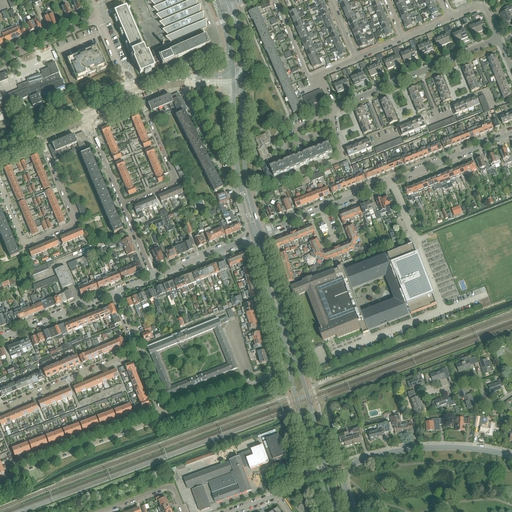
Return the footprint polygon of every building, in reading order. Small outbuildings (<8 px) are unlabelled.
[(70,13),(71,12),(65,0),(63,0),(65,6),(62,7),(64,13),(65,12),(66,15),(67,16),(69,15),(69,14),(70,13)] [(80,0),(72,0),(74,5),(76,9),(77,10),(78,10),(79,10),(81,9),(82,8),(81,4),(82,4),(80,0)] [(150,0),(150,1),(155,5),(155,6),(153,8),(158,13),(156,16),(161,20),(159,23),(164,27),(165,28),(163,30),(162,30),(167,35),(168,35),(166,38),(165,38),(171,42),(171,43),(156,49),(152,51),(155,57),(158,56),(162,65),(209,45),(203,29),(207,28),(206,27),(207,20),(206,20),(203,20),(204,13),(203,13),(200,13),(200,12),(200,5),(197,5),(197,0),(150,0)] [(310,7),(308,8),(309,11),(313,9),(325,4),(324,2),(324,1),(325,0),(324,0),(315,0),(316,1),(317,4),(310,7)] [(347,1),(341,4),(343,9),(349,7),(355,4),(354,2),(354,1),(348,4),(347,1)] [(373,6),(368,8),(369,11),(381,6),(378,1),(372,3),(373,6)] [(400,11),(411,6),(410,4),(407,5),(406,2),(397,6),(400,11)] [(424,14),(428,12),(430,11),(437,8),(435,3),(428,6),(429,9),(426,10),(426,9),(420,12),(421,15),(422,15),(424,14)] [(325,4),(313,9),(314,12),(317,10),(318,13),(327,10),(325,4)] [(349,7),(343,9),(345,15),(352,12),(351,9),(356,7),(355,4),(349,7)] [(511,5),(504,9),(505,12),(501,13),(502,17),(503,17),(506,23),(507,24),(508,24),(507,23),(511,20),(511,15),(511,14),(511,15),(509,11),(511,10),(511,5)] [(381,6),(369,11),(370,14),(373,13),(373,12),(376,11),(377,14),(383,12),(381,6)] [(402,17),(408,14),(407,11),(412,9),(411,6),(400,11),(402,17)] [(126,8),(115,13),(118,19),(121,26),(123,33),(126,39),(129,46),(132,52),(134,58),(132,58),(131,56),(131,57),(133,60),(134,60),(135,63),(134,64),(140,78),(155,71),(154,68),(152,64),(154,63),(148,49),(147,50),(146,50),(148,53),(148,54),(147,53),(146,54),(143,48),(140,41),(137,34),(134,28),(132,21),(129,15),(126,8)] [(265,25),(262,16),(258,8),(249,11),(251,14),(252,17),(254,22),(255,22),(256,25),(255,26),(257,28),(265,25)] [(437,8),(430,11),(428,12),(428,14),(430,19),(431,20),(437,18),(436,15),(439,14),(440,14),(440,13),(440,11),(439,10),(438,11),(437,8)] [(298,9),(289,12),(292,18),(304,13),(303,11),(303,10),(300,12),(298,9)] [(49,10),(47,11),(49,15),(53,25),(54,25),(55,25),(56,24),(57,23),(53,14),(51,14),(49,10)] [(320,16),(317,17),(318,20),(330,15),(327,10),(318,13),(320,16)] [(46,16),(44,18),(48,27),(50,27),(52,26),(53,25),(49,15),(47,11),(45,12),(46,16)] [(352,12),(345,15),(348,20),(357,16),(356,14),(354,11),(352,12)] [(374,19),(373,19),(374,22),(385,17),(383,12),(377,14),(378,17),(376,18),(374,19)] [(304,13),(292,18),(294,23),(300,21),(299,18),(302,17),(305,16),(305,15),(304,15),(304,13)] [(404,22),(413,19),(416,17),(415,15),(412,16),(410,13),(408,14),(402,17),(404,22)] [(330,15),(318,20),(319,23),(322,22),(323,24),(332,21),(330,15)] [(357,16),(348,20),(350,26),(357,23),(355,20),(361,18),(360,16),(360,15),(357,16)] [(26,17),(23,19),(24,22),(25,22),(29,32),(35,29),(31,19),(29,16),(26,17)] [(37,17),(31,19),(35,29),(41,27),(38,19),(37,17)] [(385,17),(374,22),(375,25),(378,24),(378,23),(381,22),(382,25),(388,23),(386,17),(385,17)] [(413,19),(404,22),(407,28),(413,25),(412,23),(414,22),(413,19)] [(300,21),(294,23),(297,29),(303,26),(308,24),(308,22),(307,21),(304,22),(303,20),(300,21)] [(324,27),(321,28),(322,31),(334,26),(332,21),(323,24),(324,27)] [(475,24),(479,33),(485,30),(481,22),(475,24)] [(357,23),(350,26),(353,31),(365,26),(363,23),(358,26),(357,23)] [(381,29),(377,31),(378,33),(390,28),(388,23),(382,25),(383,28),(381,29)] [(303,26),(297,29),(299,35),(308,31),(307,28),(310,27),(309,24),(308,24),(303,26)] [(479,33),(475,24),(469,27),(473,35),(474,35),(474,36),(475,36),(478,35),(479,34),(479,33)] [(16,25),(11,27),(16,38),(17,37),(18,38),(19,37),(20,36),(21,35),(18,28),(17,26),(16,25)] [(23,30),(21,25),(20,25),(19,26),(24,38),(28,36),(25,29),(23,30)] [(273,41),(269,33),(265,25),(257,28),(258,31),(260,34),(259,34),(261,39),(262,39),(264,42),(263,42),(264,45),(273,41)] [(456,43),(462,40),(459,32),(453,34),(449,25),(446,26),(450,35),(453,34),(453,35),(452,35),(453,37),(454,37),(456,43)] [(334,26),(322,31),(324,34),(327,33),(328,35),(330,34),(337,32),(334,26)] [(365,26),(353,31),(355,37),(362,34),(364,33),(363,30),(365,29),(366,29),(365,26)] [(446,26),(444,27),(447,35),(441,37),(445,45),(451,43),(448,38),(451,37),(450,35),(446,26)] [(10,29),(7,30),(11,40),(12,40),(14,39),(14,38),(16,38),(11,27),(10,28),(10,29)] [(378,33),(374,35),(377,41),(380,39),(379,37),(380,37),(381,35),(386,33),(387,37),(393,34),(390,28),(378,33)] [(6,29),(1,32),(2,34),(6,42),(7,42),(9,42),(9,41),(11,40),(7,30),(6,29)] [(459,32),(462,40),(468,37),(465,29),(459,32)] [(308,31),(299,35),(301,40),(313,35),(313,34),(312,32),(309,34),(308,31)] [(332,37),(326,39),(326,41),(327,42),(339,37),(337,32),(330,34),(332,37)] [(362,34),(355,37),(357,42),(369,37),(368,34),(363,37),(362,34)] [(313,35),(301,40),(304,46),(310,43),(312,42),(311,39),(314,38),(314,37),(313,35)] [(369,37),(357,42),(360,48),(362,47),(363,46),(366,45),(368,44),(367,42),(370,41),(374,39),(373,36),(369,37)] [(339,37),(327,42),(328,45),(332,44),(333,46),(335,45),(341,43),(339,37)] [(445,45),(441,37),(435,40),(438,48),(445,45)] [(428,53),(424,43),(418,46),(418,45),(415,40),(413,41),(417,52),(420,51),(422,55),(423,55),(424,56),(428,54),(428,53)] [(266,51),(268,54),(269,56),(271,59),(270,59),(271,62),(280,58),(273,41),(264,45),(265,48),(266,47),(267,51),(266,51)] [(413,41),(410,42),(413,49),(407,51),(411,60),(417,57),(415,53),(417,52),(413,41)] [(428,53),(434,50),(430,41),(424,43),(428,53)] [(310,43),(304,46),(306,51),(318,46),(317,43),(316,44),(314,45),(312,42),(310,43)] [(336,48),(331,50),(332,53),(335,52),(344,48),(341,43),(335,45),(336,48)] [(85,51),(84,51),(83,51),(81,52),(80,52),(79,53),(79,54),(67,59),(71,69),(71,70),(73,69),(75,72),(73,73),(76,81),(83,78),(82,76),(85,74),(87,77),(86,76),(96,71),(97,73),(97,72),(96,70),(99,69),(100,71),(107,68),(103,60),(102,60),(100,57),(102,56),(100,57),(99,54),(100,53),(97,46),(88,50),(89,51),(86,52),(85,51)] [(318,46),(306,51),(308,57),(315,54),(317,53),(316,50),(319,49),(318,46)] [(411,60),(407,51),(401,54),(398,47),(396,48),(400,59),(403,58),(405,62),(406,62),(406,63),(407,63),(411,62),(411,61),(411,60)] [(344,48),(335,52),(338,57),(339,57),(340,60),(345,58),(343,55),(346,54),(344,48)] [(390,59),(394,67),(394,68),(395,68),(399,67),(399,66),(399,65),(400,64),(398,60),(400,59),(396,48),(393,49),(395,55),(396,55),(396,56),(390,59)] [(315,54),(308,57),(311,62),(319,58),(321,58),(323,57),(321,54),(318,56),(317,53),(315,54)] [(394,67),(390,59),(385,61),(382,54),(379,55),(381,61),(383,65),(385,64),(388,70),(394,67)] [(487,63),(488,65),(490,64),(498,61),(496,55),(488,58),(489,62),(487,63)] [(274,68),(275,70),(276,73),(277,73),(278,76),(277,76),(279,79),(287,75),(280,58),(271,62),(272,65),(273,64),(275,68),(274,68)] [(319,58),(311,62),(313,68),(322,64),(321,61),(319,58)] [(493,70),(501,67),(498,61),(490,64),(493,70)] [(9,104),(30,96),(30,97),(30,98),(33,106),(42,103),(38,94),(43,92),(44,95),(65,86),(62,79),(61,79),(59,73),(55,62),(47,65),(48,68),(41,71),(43,74),(40,75),(40,74),(27,79),(28,82),(18,86),(19,89),(7,94),(8,97),(7,97),(9,104)] [(377,74),(383,72),(380,63),(373,66),(377,74)] [(465,74),(473,71),(470,65),(463,68),(465,74)] [(377,74),(373,66),(367,68),(371,77),(377,74)] [(495,76),(503,73),(501,67),(493,70),(495,76)] [(361,84),(357,75),(352,77),(351,74),(350,74),(348,68),(345,70),(347,75),(351,84),(353,83),(355,86),(355,85),(356,86),(357,86),(361,84)] [(467,80),(475,77),(473,71),(465,74),(467,80)] [(6,72),(0,73),(0,82),(9,79),(7,75),(6,72)] [(361,84),(366,83),(366,82),(366,81),(367,81),(363,72),(357,75),(361,84)] [(497,82),(505,78),(503,73),(495,76),(497,82)] [(281,85),(282,87),(283,90),(284,90),(285,93),(286,96),(295,92),(287,75),(279,79),(280,81),(282,84),(281,85)] [(436,86),(437,86),(445,83),(442,77),(438,78),(438,77),(432,79),(435,86),(436,86)] [(469,86),(477,83),(475,77),(467,80),(469,86)] [(500,87),(507,84),(505,78),(497,82),(500,87)] [(340,82),(344,90),(350,88),(346,79),(340,82)] [(338,93),(344,90),(340,82),(334,85),(338,93)] [(445,83),(437,86),(436,86),(438,92),(439,91),(447,88),(445,83)] [(477,83),(469,86),(472,92),(480,89),(477,83)] [(502,93),(510,90),(507,84),(500,87),(502,93)] [(411,95),(411,96),(419,92),(418,89),(419,89),(417,85),(413,87),(414,88),(409,90),(410,92),(409,92),(410,96),(411,95)] [(441,97),(449,94),(447,88),(439,91),(441,97)] [(502,93),(503,97),(502,97),(503,99),(504,99),(511,96),(510,90),(502,93)] [(302,109),(298,101),(295,92),(286,96),(287,98),(288,98),(289,101),(288,102),(291,107),(292,107),(293,110),(292,110),(293,113),(302,109)] [(419,92),(411,96),(413,101),(421,98),(419,92)] [(171,108),(173,112),(175,111),(174,108),(175,107),(171,98),(170,96),(170,94),(164,97),(167,104),(169,103),(171,108)] [(175,115),(179,113),(184,111),(187,109),(180,95),(179,96),(179,95),(178,94),(176,94),(175,94),(173,96),(172,95),(170,96),(171,98),(175,107),(174,108),(175,111),(173,112),(175,116),(175,115)] [(451,100),(449,94),(441,97),(443,102),(442,103),(442,105),(449,103),(449,101),(451,100)] [(158,99),(162,108),(164,107),(166,112),(166,113),(169,112),(170,111),(167,104),(164,97),(158,99)] [(318,97),(317,98),(314,99),(311,100),(308,101),(308,102),(309,104),(310,106),(312,111),(316,109),(314,104),(320,101),(318,97)] [(471,99),(474,107),(480,105),(477,97),(471,99)] [(383,107),(391,104),(389,98),(381,101),(383,107)] [(421,98),(413,101),(416,107),(424,104),(421,98)] [(153,101),(156,109),(158,108),(160,112),(160,113),(161,116),(165,114),(164,112),(162,108),(158,99),(153,101)] [(465,101),(468,109),(474,107),(471,99),(465,101)] [(155,114),(158,113),(158,112),(156,109),(153,101),(148,104),(151,111),(152,111),(153,111),(155,114)] [(468,109),(465,101),(459,104),(462,111),(468,109)] [(391,104),(383,107),(385,113),(393,109),(391,104)] [(424,104),(416,107),(418,113),(421,112),(422,114),(427,112),(424,104)] [(460,112),(462,111),(459,104),(453,106),(455,109),(453,109),(455,114),(460,112)] [(357,117),(367,113),(366,111),(366,112),(363,105),(358,108),(359,110),(355,111),(356,113),(355,113),(355,114),(356,117),(357,117)] [(506,115),(509,121),(511,119),(511,113),(508,114),(506,109),(505,105),(503,106),(504,110),(506,115)] [(388,118),(395,115),(394,112),(393,109),(385,113),(388,118)] [(187,117),(185,112),(184,111),(179,113),(175,115),(175,116),(183,131),(192,126),(188,120),(190,119),(191,119),(189,116),(187,117)] [(133,122),(140,119),(138,113),(130,116),(133,122)] [(359,123),(367,120),(367,118),(369,117),(367,113),(357,117),(358,119),(357,119),(357,120),(358,122),(359,122),(359,123)] [(509,121),(506,115),(503,116),(502,114),(500,115),(503,124),(509,121)] [(395,115),(388,118),(390,124),(398,121),(395,115)] [(485,120),(489,131),(490,130),(491,131),(492,130),(492,129),(494,129),(489,116),(487,117),(488,119),(485,120)] [(417,120),(420,128),(426,126),(423,118),(417,120)] [(133,122),(135,127),(142,124),(140,119),(133,122)] [(362,129),(370,125),(367,120),(359,123),(362,129)] [(411,123),(414,130),(420,128),(417,120),(411,123)] [(489,131),(485,120),(480,122),(484,133),(486,132),(487,132),(488,132),(488,131),(489,131)] [(479,134),(475,124),(473,125),(472,122),(469,123),(475,136),(477,135),(477,136),(479,135),(479,134)] [(484,133),(480,122),(475,124),(479,134),(481,134),(482,134),(483,133),(484,133)] [(406,125),(409,133),(414,130),(411,123),(406,125)] [(467,130),(470,138),(471,138),(472,138),(473,137),(475,136),(469,123),(468,123),(469,127),(467,128),(468,130),(467,130)] [(142,124),(135,127),(137,132),(144,129),(142,124)] [(370,125),(362,129),(364,135),(372,131),(370,125)] [(403,135),(409,133),(406,125),(400,127),(401,131),(399,131),(401,136),(403,135)] [(103,134),(110,131),(108,126),(101,129),(103,134)] [(183,131),(187,139),(191,146),(199,141),(196,135),(197,135),(198,134),(197,131),(195,132),(192,126),(183,131)] [(144,129),(137,132),(139,138),(146,135),(144,129)] [(456,144),(452,132),(450,129),(448,130),(450,135),(448,136),(448,137),(450,141),(452,145),(453,145),(454,145),(455,145),(455,144),(456,144)] [(112,137),(110,131),(103,134),(105,140),(112,137)] [(452,132),(456,144),(458,143),(459,143),(460,143),(460,142),(461,142),(458,134),(455,135),(454,131),(452,132)] [(63,139),(58,142),(61,149),(63,154),(64,154),(68,152),(66,147),(72,145),(77,142),(79,147),(80,150),(83,149),(89,146),(83,132),(74,136),(74,135),(68,137),(63,139)] [(258,149),(257,150),(262,161),(271,158),(265,144),(270,143),(266,133),(255,138),(258,146),(257,147),(258,149)] [(146,135),(139,138),(142,143),(148,140),(146,135)] [(105,140),(108,145),(114,142),(112,137),(105,140)] [(448,137),(441,140),(445,148),(451,146),(449,141),(450,141),(448,137)] [(433,138),(438,151),(440,150),(440,151),(441,150),(442,149),(439,142),(437,143),(435,138),(433,138)] [(369,139),(363,142),(366,150),(372,147),(369,139)] [(148,140),(142,143),(141,143),(144,148),(151,145),(149,140),(148,140)] [(191,146),(195,154),(198,161),(207,157),(204,151),(205,150),(206,149),(206,150),(204,146),(204,147),(202,148),(199,141),(191,146)] [(63,154),(61,149),(58,142),(52,144),(48,146),(55,161),(64,158),(63,154)] [(108,145),(110,150),(117,147),(114,142),(108,145)] [(363,142),(357,144),(360,152),(366,150),(363,142)] [(313,161),(323,157),(326,156),(326,155),(329,154),(330,155),(333,153),(329,143),(324,145),(324,146),(320,147),(320,146),(319,145),(317,146),(318,147),(309,151),(313,161)] [(424,143),(428,155),(430,154),(431,154),(432,154),(432,153),(433,153),(430,146),(427,147),(426,143),(424,143)] [(357,144),(351,146),(355,154),(360,152),(357,144)] [(355,154),(351,146),(346,149),(349,157),(355,154)] [(112,155),(119,152),(117,147),(110,150),(112,155)] [(145,151),(147,157),(154,154),(152,148),(145,151)] [(407,148),(404,149),(410,162),(412,161),(412,162),(413,161),(414,161),(414,160),(411,153),(409,154),(407,148)] [(415,149),(419,159),(421,158),(422,158),(423,158),(423,157),(424,157),(421,149),(418,150),(417,148),(415,149)] [(502,151),(500,152),(505,164),(508,163),(511,161),(511,154),(509,156),(507,152),(506,149),(505,149),(505,148),(503,149),(503,150),(502,150),(502,151)] [(80,154),(84,163),(87,170),(96,166),(93,160),(94,160),(95,159),(96,159),(94,156),(92,157),(89,150),(80,154)] [(294,169),(303,165),(307,164),(306,163),(310,161),(310,162),(313,161),(309,151),(304,153),(304,154),(301,155),(300,154),(300,153),(298,154),(298,155),(289,159),(294,169)] [(114,161),(121,158),(124,157),(123,154),(120,155),(119,152),(112,155),(114,161)] [(394,152),(391,153),(394,160),(392,161),(395,168),(396,168),(397,168),(398,168),(398,167),(399,166),(394,154),(395,154),(394,152)] [(384,161),(382,162),(385,172),(387,171),(387,172),(388,171),(389,171),(390,170),(384,153),(382,154),(384,161)] [(389,159),(386,153),(384,153),(390,170),(392,169),(393,170),(394,169),(394,168),(395,168),(392,161),(391,158),(389,159)] [(394,154),(399,166),(401,165),(402,166),(403,165),(404,164),(401,157),(398,158),(397,153),(395,154),(394,154)] [(490,156),(488,157),(492,167),(490,168),(490,169),(491,171),(493,177),(497,175),(495,170),(496,170),(496,168),(495,165),(494,163),(497,162),(498,164),(501,163),(500,161),(498,155),(495,156),(494,154),(493,154),(493,153),(492,153),(490,154),(490,155),(490,156)] [(147,157),(150,162),(156,159),(154,154),(147,157)] [(33,163),(39,160),(37,155),(31,157),(33,163)] [(198,161),(203,170),(206,176),(215,172),(212,166),(213,165),(214,165),(212,161),(212,162),(210,163),(207,157),(198,161)] [(482,158),(476,160),(480,169),(481,171),(482,171),(485,170),(486,169),(487,171),(488,170),(490,170),(490,169),(490,168),(489,168),(487,163),(485,164),(482,158)] [(150,162),(152,167),(159,164),(156,159),(150,162)] [(270,167),(271,170),(274,177),(287,172),(287,171),(290,169),(291,170),(294,169),(289,159),(285,161),(285,162),(281,163),(281,162),(280,161),(278,162),(279,163),(270,167)] [(378,159),(375,160),(381,174),(383,173),(384,173),(385,172),(382,162),(379,163),(378,159)] [(367,160),(365,161),(371,177),(373,177),(374,177),(375,177),(375,176),(376,175),(373,168),(370,169),(367,160)] [(115,164),(118,169),(125,166),(123,161),(115,164)] [(365,161),(360,163),(361,165),(363,164),(366,171),(364,172),(367,179),(368,179),(369,179),(369,178),(371,177),(365,161)] [(470,163),(469,164),(471,171),(477,169),(474,162),(473,162),(471,163),(470,163)] [(271,170),(270,167),(269,163),(261,166),(264,173),(271,170)] [(159,164),(152,167),(154,172),(161,169),(159,164)] [(356,164),(354,165),(361,181),(362,181),(363,181),(364,181),(365,180),(366,180),(363,172),(360,173),(359,170),(356,164)] [(465,165),(463,166),(466,174),(471,171),(469,164),(468,164),(466,165),(465,165)] [(354,165),(353,166),(355,172),(356,175),(353,176),(356,183),(357,183),(358,183),(359,183),(359,182),(361,181),(354,165)] [(13,171),(10,166),(4,169),(6,174),(13,171)] [(87,170),(91,179),(94,186),(103,182),(100,176),(101,175),(102,175),(101,172),(99,173),(96,166),(87,170)] [(118,169),(120,174),(127,171),(125,166),(118,169)] [(458,168),(461,176),(464,183),(466,182),(463,175),(466,174),(463,166),(462,166),(460,167),(460,168),(458,168)] [(453,170),(452,171),(455,178),(456,181),(457,182),(458,185),(461,184),(458,177),(461,176),(458,168),(457,168),(455,169),(455,170),(453,170)] [(161,169),(154,172),(156,177),(163,175),(161,169)] [(267,180),(274,177),(271,170),(264,173),(267,180)] [(449,172),(447,173),(452,185),(454,184),(454,183),(457,182),(456,181),(455,178),(452,171),(452,170),(450,171),(449,172)] [(15,177),(13,171),(6,174),(9,179),(15,177)] [(120,174),(122,179),(129,177),(127,171),(120,174)] [(206,176),(214,192),(222,187),(219,181),(220,180),(221,180),(222,180),(220,177),(218,178),(215,172),(206,176)] [(349,173),(347,174),(352,185),(353,185),(354,185),(355,184),(356,183),(353,176),(352,173),(350,175),(349,173)] [(443,175),(442,175),(448,189),(453,187),(452,185),(447,173),(446,173),(445,173),(443,174),(443,175)] [(156,177),(156,178),(153,179),(156,184),(158,183),(165,180),(163,174),(163,175),(156,177)] [(346,176),(343,177),(344,180),(347,187),(348,187),(349,187),(350,187),(350,186),(352,185),(347,174),(346,175),(346,176)] [(438,177),(437,177),(442,189),(445,188),(446,190),(448,189),(442,175),(441,175),(440,175),(438,176),(438,177)] [(11,185),(17,182),(15,177),(9,179),(11,185)] [(124,185),(131,182),(129,177),(122,179),(124,185)] [(340,177),(338,178),(343,189),(344,188),(345,189),(346,188),(346,187),(347,187),(344,180),(342,180),(341,177),(340,177)] [(432,179),(435,186),(436,190),(440,189),(440,190),(442,189),(437,177),(436,177),(435,177),(433,178),(432,179)] [(333,178),(330,178),(332,184),(329,185),(332,193),(333,193),(334,193),(335,192),(338,191),(335,183),(333,178)] [(436,190),(435,186),(432,179),(430,179),(429,179),(427,180),(427,181),(430,188),(433,187),(435,192),(437,191),(436,190)] [(424,190),(430,188),(427,181),(425,182),(424,181),(422,182),(422,183),(421,183),(424,190)] [(19,188),(17,182),(11,185),(13,190),(19,188)] [(48,182),(42,184),(44,190),(51,187),(48,182)] [(94,186),(98,195),(100,201),(109,198),(107,191),(108,191),(109,191),(107,187),(107,188),(105,188),(103,182),(94,186)] [(124,185),(127,190),(133,187),(131,182),(124,185)] [(417,185),(416,185),(419,192),(424,190),(421,183),(420,184),(419,183),(417,184),(417,185)] [(411,187),(414,195),(415,198),(418,197),(419,198),(421,197),(419,192),(416,185),(414,186),(413,186),(412,186),(411,187)] [(133,187),(127,190),(126,190),(129,195),(136,192),(134,187),(133,187)] [(175,189),(177,195),(178,198),(182,196),(182,198),(184,197),(183,193),(180,187),(175,189)] [(408,188),(405,189),(407,193),(406,193),(407,195),(408,195),(408,197),(408,198),(409,200),(412,198),(413,200),(414,202),(416,201),(415,198),(414,195),(411,187),(409,188),(408,188)] [(327,188),(324,189),(322,190),(324,197),(330,194),(327,188)] [(45,192),(47,198),(54,195),(51,189),(45,192)] [(169,191),(175,205),(177,204),(174,197),(177,195),(175,189),(169,191)] [(310,189),(309,189),(310,192),(311,194),(313,201),(319,199),(316,192),(314,193),(313,191),(312,192),(310,189)] [(324,197),(322,190),(316,192),(319,199),(324,197)] [(170,198),(173,205),(175,205),(169,191),(164,194),(166,200),(170,198)] [(225,192),(216,196),(219,204),(224,202),(228,201),(225,192)] [(24,198),(22,193),(15,196),(18,201),(24,198)] [(166,200),(164,194),(158,196),(161,202),(163,206),(165,205),(164,204),(168,203),(166,200)] [(313,201),(311,194),(305,196),(308,203),(313,201)] [(305,196),(300,199),(302,205),(308,203),(305,196)] [(384,198),(382,199),(385,205),(386,209),(387,212),(389,215),(392,214),(389,207),(391,206),(388,197),(388,196),(387,197),(386,196),(384,197),(384,198)] [(149,200),(152,206),(153,208),(156,207),(157,209),(159,208),(157,204),(155,197),(149,200)] [(237,197),(229,197),(229,205),(232,205),(232,209),(237,209),(237,197)] [(378,199),(376,200),(379,208),(380,212),(382,211),(383,213),(387,212),(386,209),(385,205),(382,199),(381,198),(381,197),(380,197),(378,198),(378,199)] [(100,201),(104,211),(107,217),(116,214),(113,207),(114,207),(115,206),(115,207),(115,206),(114,203),(112,204),(109,198),(100,201)] [(290,204),(288,199),(282,201),(286,211),(287,212),(292,209),(290,204)] [(302,205),(300,199),(294,201),(296,208),(302,205)] [(27,206),(25,200),(18,203),(21,209),(27,206)] [(278,206),(275,207),(278,214),(279,215),(281,214),(281,213),(284,212),(283,212),(286,211),(282,201),(280,202),(277,203),(278,206)] [(376,212),(374,209),(371,201),(369,202),(368,202),(367,203),(366,204),(370,214),(371,214),(373,213),(373,212),(376,212)] [(139,204),(141,210),(142,213),(146,211),(147,214),(149,213),(144,202),(139,204)] [(139,211),(141,210),(139,204),(133,206),(137,216),(140,215),(139,211)] [(371,216),(371,214),(370,214),(366,204),(365,204),(364,204),(363,205),(360,206),(363,213),(364,214),(366,219),(367,218),(371,216)] [(269,209),(266,211),(269,218),(270,218),(273,217),(272,217),(275,216),(271,205),(268,206),(269,209)] [(363,217),(361,214),(359,207),(358,207),(357,207),(354,208),(357,216),(359,215),(360,218),(363,217)] [(344,212),(348,220),(350,219),(351,222),(353,221),(349,210),(344,212)] [(225,219),(227,218),(230,217),(232,221),(236,232),(238,231),(240,231),(240,230),(241,230),(239,227),(241,227),(237,216),(234,218),(231,211),(223,215),(225,219)] [(348,220),(344,212),(341,213),(340,214),(344,225),(346,224),(345,221),(348,220)] [(107,217),(114,233),(123,230),(120,223),(121,223),(122,222),(121,219),(120,219),(121,219),(118,220),(116,214),(107,217)] [(171,225),(169,220),(167,215),(164,216),(161,218),(165,227),(168,226),(171,225)] [(63,216),(56,219),(59,225),(65,222),(63,216)] [(136,225),(141,224),(146,221),(144,218),(144,217),(139,219),(137,219),(134,220),(136,225)] [(146,227),(155,224),(159,235),(166,232),(160,218),(144,224),(146,227)] [(225,219),(226,223),(231,234),(236,232),(232,221),(228,223),(227,218),(225,219)] [(231,234),(226,223),(224,224),(223,222),(221,223),(226,236),(231,234)] [(0,225),(0,233),(1,235),(4,242),(13,238),(10,232),(11,231),(12,231),(11,228),(9,229),(6,223),(0,225)] [(225,236),(220,223),(218,224),(219,227),(219,229),(217,230),(220,238),(221,238),(222,237),(223,237),(225,236)] [(307,227),(310,235),(313,234),(314,237),(316,236),(312,225),(307,227)] [(353,225),(345,228),(347,234),(349,233),(348,232),(349,231),(350,232),(357,229),(357,227),(354,228),(353,225)] [(217,230),(214,231),(212,226),(209,227),(214,240),(216,239),(217,239),(219,239),(219,238),(220,238),(217,230)] [(38,233),(36,227),(30,230),(32,236),(38,233)] [(212,241),(214,240),(209,227),(204,229),(209,242),(210,242),(212,241)] [(78,237),(84,235),(81,228),(75,231),(78,237)] [(301,238),(304,238),(305,240),(307,240),(307,239),(303,229),(298,231),(301,238)] [(347,234),(349,238),(357,235),(356,232),(358,231),(357,229),(350,232),(349,231),(348,232),(349,233),(347,234)] [(511,273),(480,284),(461,229),(448,233),(471,303),(511,289),(511,273)] [(75,231),(70,233),(73,240),(78,237),(75,231)] [(293,233),(296,240),(299,239),(300,242),(302,241),(301,238),(298,231),(293,233)] [(70,233),(65,235),(68,242),(73,240),(70,233)] [(202,245),(197,234),(193,236),(198,247),(202,245)] [(60,237),(62,244),(68,242),(65,235),(60,237)] [(350,240),(350,242),(356,244),(358,238),(357,235),(349,238),(350,240)] [(122,243),(123,244),(131,241),(130,237),(128,238),(127,236),(114,241),(116,245),(121,243),(122,243)] [(182,237),(187,251),(190,250),(190,251),(192,250),(192,249),(193,249),(191,246),(194,245),(191,238),(186,240),(184,236),(182,237)] [(279,238),(283,246),(285,245),(286,248),(288,247),(284,236),(279,238)] [(178,243),(182,253),(183,253),(184,253),(185,253),(185,252),(187,251),(182,237),(180,238),(181,242),(178,243)] [(4,242),(10,258),(19,254),(17,248),(18,247),(19,247),(17,243),(17,244),(15,245),(13,238),(4,242)] [(279,238),(274,240),(277,251),(280,250),(279,247),(283,246),(279,238)] [(50,241),(53,248),(59,245),(56,239),(50,241)] [(311,245),(308,246),(309,248),(317,245),(317,244),(318,244),(319,245),(320,245),(318,239),(310,243),(311,245)] [(125,250),(133,246),(131,241),(123,244),(125,250)] [(180,254),(182,253),(178,243),(178,242),(176,243),(177,246),(174,247),(177,255),(178,255),(179,255),(180,255),(180,254)] [(349,243),(346,244),(349,252),(353,250),(354,249),(354,247),(357,248),(358,245),(356,244),(350,242),(349,243)] [(321,249),(320,245),(319,245),(318,244),(317,244),(317,245),(309,248),(310,250),(312,249),(314,252),(321,249)] [(413,244),(400,249),(388,254),(388,255),(386,256),(386,255),(345,271),(352,289),(386,276),(394,299),(361,312),(369,331),(409,315),(409,314),(411,313),(411,314),(437,304),(433,295),(435,294),(419,252),(417,253),(413,244)] [(158,245),(150,248),(154,256),(157,263),(163,261),(161,256),(162,256),(158,245)] [(87,255),(97,251),(99,250),(98,248),(95,249),(94,246),(85,250),(87,255)] [(136,252),(133,246),(125,250),(127,255),(136,252)] [(344,257),(346,256),(343,248),(342,248),(342,247),(343,247),(342,246),(337,248),(340,256),(343,255),(344,257)] [(167,248),(166,249),(167,251),(168,254),(166,255),(168,260),(176,256),(173,249),(170,250),(169,247),(167,248)] [(31,257),(37,254),(34,248),(29,250),(31,257)] [(337,248),(333,249),(334,250),(332,251),(333,252),(334,252),(337,260),(339,259),(338,257),(340,256),(337,248)] [(320,260),(321,258),(324,252),(322,251),(321,249),(314,252),(315,256),(317,256),(316,258),(320,260)] [(333,249),(328,252),(331,259),(334,258),(334,261),(337,260),(334,252),(333,252),(332,251),(334,250),(333,249)] [(244,252),(241,254),(244,261),(246,260),(247,263),(249,262),(246,251),(244,252)] [(325,253),(324,252),(321,258),(324,259),(327,261),(331,259),(328,252),(325,253)] [(135,263),(134,264),(138,272),(141,271),(140,269),(142,268),(137,255),(133,257),(134,258),(135,262),(135,263)] [(234,256),(232,257),(235,265),(237,264),(238,267),(241,266),(237,256),(236,255),(234,256)] [(79,259),(80,262),(81,264),(84,263),(85,266),(88,265),(85,257),(79,259)] [(72,262),(74,267),(78,266),(77,263),(80,262),(79,259),(76,260),(72,262)] [(224,260),(215,264),(221,277),(222,280),(228,278),(225,270),(227,269),(224,260)] [(138,272),(134,264),(129,266),(132,274),(138,272)] [(215,264),(211,266),(214,275),(217,274),(219,278),(221,277),(215,264)] [(59,281),(62,288),(62,289),(64,293),(67,301),(74,298),(71,290),(66,292),(65,288),(73,284),(65,266),(55,270),(57,276),(59,281)] [(111,271),(115,282),(116,281),(117,281),(118,280),(121,279),(117,269),(118,269),(116,266),(113,267),(115,272),(112,273),(111,271)] [(124,268),(127,276),(132,274),(129,266),(124,268)] [(211,266),(206,268),(212,284),(217,282),(214,275),(211,266)] [(243,271),(240,272),(241,275),(252,272),(251,266),(246,268),(243,268),(243,269),(243,271)] [(363,333),(364,334),(369,332),(369,331),(361,312),(352,289),(345,271),(343,266),(338,268),(338,270),(334,271),(332,267),(311,276),(311,278),(304,281),(304,283),(291,288),(295,297),(308,292),(322,329),(321,329),(322,330),(320,331),(324,341),(328,340),(329,339),(332,338),(333,338),(337,336),(338,338),(338,339),(361,330),(362,329),(363,333)] [(103,268),(109,284),(112,283),(114,283),(114,282),(115,282),(111,271),(108,272),(106,267),(103,268)] [(109,284),(103,268),(101,269),(103,274),(100,275),(104,286),(105,286),(106,286),(107,285),(109,284)] [(127,276),(124,268),(118,270),(122,279),(127,276)] [(206,268),(201,269),(205,278),(207,278),(209,282),(211,286),(213,286),(212,284),(206,268)] [(201,269),(197,271),(203,286),(205,285),(203,279),(205,278),(201,269)] [(197,271),(192,273),(196,285),(197,286),(200,285),(201,287),(202,290),(204,289),(203,286),(197,271)] [(192,273),(187,275),(193,289),(194,292),(196,291),(195,288),(194,286),(196,285),(192,273)] [(104,286),(100,275),(99,274),(96,276),(95,274),(93,275),(98,288),(101,287),(103,287),(103,286),(104,286)] [(187,275),(183,277),(186,286),(189,285),(191,290),(193,289),(187,275)] [(92,281),(88,283),(92,291),(92,290),(94,291),(95,289),(98,288),(92,276),(90,277),(92,281)] [(183,277),(178,279),(184,293),(188,291),(186,286),(183,277)] [(83,279),(81,280),(82,283),(86,293),(88,292),(90,292),(91,291),(92,291),(88,283),(85,284),(83,279)] [(178,279),(173,281),(179,293),(181,292),(184,298),(186,298),(184,293),(178,279)] [(169,282),(168,283),(174,298),(176,297),(175,294),(178,294),(173,281),(172,281),(171,281),(170,281),(169,282)] [(82,283),(77,285),(76,285),(80,295),(81,295),(83,295),(84,294),(86,293),(82,283)] [(164,285),(163,285),(168,297),(170,296),(172,300),(174,300),(174,298),(168,283),(166,283),(164,284),(164,285)] [(54,286),(61,303),(64,302),(65,302),(66,302),(67,301),(64,293),(60,295),(56,285),(54,286)] [(156,289),(154,290),(156,294),(157,294),(158,296),(165,293),(162,285),(161,286),(161,285),(158,286),(158,287),(156,288),(156,289)] [(55,294),(54,295),(55,297),(53,298),(56,305),(57,305),(59,304),(60,304),(61,303),(54,286),(52,287),(55,294)] [(153,289),(146,292),(148,296),(149,300),(154,298),(157,308),(161,307),(158,299),(157,297),(153,289)] [(43,292),(49,308),(52,307),(53,307),(54,307),(54,306),(55,306),(51,298),(48,299),(46,295),(46,294),(45,291),(43,292)] [(39,299),(40,302),(41,303),(44,310),(45,310),(47,310),(47,309),(49,308),(43,292),(41,293),(43,298),(39,299)] [(144,293),(138,295),(142,306),(145,305),(148,303),(146,297),(144,293)] [(32,306),(35,314),(35,313),(36,314),(38,313),(38,312),(39,312),(34,300),(33,296),(33,295),(30,296),(33,305),(32,306)] [(137,295),(131,297),(135,306),(134,306),(138,315),(140,314),(138,309),(142,308),(140,304),(137,295)] [(240,296),(230,300),(232,303),(233,306),(243,302),(240,296)] [(39,298),(37,299),(34,300),(39,312),(41,311),(42,312),(43,311),(43,310),(44,310),(41,303),(40,302),(39,298)] [(128,299),(125,300),(128,307),(127,308),(130,315),(133,313),(131,306),(134,305),(131,298),(130,298),(129,298),(128,298),(128,299)] [(22,307),(21,308),(24,318),(26,317),(26,318),(28,317),(28,316),(29,316),(22,299),(20,300),(22,307)] [(12,312),(9,313),(6,305),(7,305),(5,301),(3,302),(4,305),(11,323),(13,322),(13,323),(15,322),(15,321),(16,321),(12,312)] [(14,303),(14,304),(20,319),(22,319),(23,319),(24,318),(21,308),(19,308),(18,306),(17,305),(16,302),(14,303)] [(30,307),(28,302),(25,303),(27,308),(30,315),(32,315),(33,315),(34,315),(34,314),(35,314),(32,306),(30,307)] [(242,308),(242,309),(243,314),(246,313),(253,311),(251,302),(244,304),(245,307),(242,308)] [(12,305),(12,306),(14,311),(12,312),(16,321),(17,321),(19,321),(19,320),(20,319),(14,304),(12,305)] [(2,306),(3,308),(0,309),(0,310),(2,312),(6,325),(7,324),(8,325),(9,324),(10,323),(11,323),(4,305),(2,306)] [(111,315),(115,325),(116,327),(121,325),(120,322),(118,317),(117,318),(115,314),(117,314),(114,305),(113,305),(112,305),(108,306),(111,315)] [(111,315),(108,306),(108,307),(107,307),(105,307),(105,308),(102,309),(106,318),(108,317),(108,316),(111,315)] [(106,318),(102,309),(100,310),(99,310),(98,310),(98,311),(97,311),(100,319),(104,318),(106,318)] [(91,313),(95,322),(97,321),(97,320),(100,319),(97,311),(96,312),(96,311),(94,312),(91,313)] [(248,319),(245,320),(246,323),(247,323),(256,321),(253,311),(246,313),(248,319)] [(95,322),(91,313),(89,314),(88,314),(87,315),(86,316),(89,323),(93,322),(93,323),(95,322)] [(89,323),(86,316),(85,316),(85,315),(83,316),(83,317),(81,318),(84,326),(86,325),(89,323)] [(175,337),(147,348),(150,354),(154,362),(164,388),(167,396),(197,384),(195,377),(171,387),(157,352),(178,343),(178,344),(179,343),(180,345),(180,346),(181,347),(182,348),(183,348),(184,348),(185,348),(186,347),(187,346),(187,345),(187,344),(187,343),(187,342),(186,340),(187,340),(187,339),(214,329),(227,362),(228,364),(197,376),(200,382),(230,370),(231,371),(237,368),(235,362),(221,326),(220,324),(225,322),(226,322),(229,321),(227,316),(184,333),(184,332),(175,336),(175,337)] [(84,326),(81,318),(78,319),(77,318),(76,319),(76,320),(75,320),(78,328),(82,326),(82,327),(84,326)] [(78,328),(75,320),(74,320),(72,320),(72,321),(69,322),(73,331),(75,330),(75,329),(78,328)] [(256,321),(247,323),(250,332),(256,330),(255,327),(257,327),(256,321)] [(64,324),(67,332),(71,331),(73,331),(69,322),(67,323),(65,323),(65,324),(64,324)] [(59,326),(62,334),(63,337),(68,335),(67,332),(64,324),(63,325),(63,324),(61,325),(59,326)] [(63,337),(62,334),(59,326),(58,327),(57,326),(56,327),(54,328),(58,339),(63,337)] [(55,339),(57,340),(58,339),(54,328),(51,329),(49,329),(49,330),(48,330),(51,338),(54,337),(55,339)] [(46,340),(49,339),(50,342),(51,342),(53,341),(51,338),(48,330),(46,331),(44,331),(44,332),(43,333),(46,340)] [(249,336),(245,337),(246,342),(250,341),(254,340),(261,338),(259,332),(256,332),(256,330),(250,332),(250,334),(252,334),(253,337),(249,338),(249,336)] [(149,331),(142,334),(144,340),(153,337),(152,334),(150,335),(149,331)] [(45,340),(42,333),(41,333),(39,334),(36,335),(39,343),(45,340)] [(30,337),(36,353),(39,352),(37,345),(39,344),(36,336),(35,336),(34,335),(33,336),(33,337),(31,338),(31,337),(30,337)] [(23,341),(27,351),(32,349),(28,338),(23,341)] [(116,340),(119,347),(125,345),(122,338),(116,340)] [(255,345),(252,346),(253,349),(262,347),(261,344),(262,344),(261,338),(254,340),(255,345)] [(18,343),(21,350),(22,353),(27,351),(23,341),(22,340),(19,341),(19,342),(18,343)] [(111,343),(114,349),(119,347),(116,340),(111,343)] [(17,351),(21,350),(18,343),(17,343),(17,342),(16,342),(14,343),(14,344),(12,345),(15,352),(16,355),(18,354),(17,351)] [(106,345),(109,352),(114,349),(111,343),(106,345)] [(16,355),(15,352),(12,345),(7,347),(11,357),(16,355)] [(101,347),(103,354),(109,352),(106,345),(101,347)] [(95,349),(98,356),(103,354),(101,347),(95,349)] [(261,348),(251,351),(252,354),(257,352),(260,363),(267,361),(264,350),(262,351),(261,348)] [(90,351),(93,358),(98,356),(95,349),(92,350),(92,349),(90,350),(90,351)] [(85,354),(88,360),(93,358),(90,351),(85,354)] [(88,360),(85,354),(85,353),(79,356),(82,362),(82,363),(84,362),(88,361),(88,360)] [(60,363),(63,371),(68,369),(67,369),(75,366),(80,364),(79,362),(76,356),(60,363)] [(459,372),(471,368),(470,366),(474,364),(472,358),(468,359),(468,361),(464,362),(456,365),(459,372)] [(488,363),(488,362),(487,359),(480,362),(484,374),(491,372),(491,371),(494,371),(491,362),(488,363)] [(51,375),(55,374),(58,372),(59,373),(63,371),(60,363),(43,370),(47,378),(52,376),(51,375)] [(127,371),(134,368),(132,363),(125,366),(127,371)] [(129,376),(136,373),(134,368),(127,371),(129,376)] [(431,375),(433,382),(446,377),(445,375),(448,374),(446,368),(442,369),(443,370),(431,375)] [(42,369),(37,371),(38,373),(35,374),(38,381),(44,379),(42,376),(45,375),(42,369)] [(110,372),(113,378),(114,381),(116,379),(115,377),(118,376),(115,369),(110,372)] [(34,372),(33,373),(33,375),(30,376),(33,383),(34,385),(37,383),(36,382),(38,381),(35,374),(34,372)] [(105,374),(108,381),(113,378),(110,372),(105,374)] [(136,373),(129,376),(132,381),(138,379),(136,373)] [(29,374),(24,376),(25,378),(28,386),(33,383),(30,376),(29,374)] [(102,383),(108,381),(105,374),(100,376),(102,383)] [(420,375),(412,378),(413,380),(410,381),(413,388),(423,384),(420,375)] [(94,378),(97,385),(102,383),(100,376),(94,378)] [(20,381),(22,388),(28,386),(25,378),(20,381)] [(89,380),(92,387),(97,385),(94,378),(89,380)] [(138,379),(132,381),(134,387),(140,384),(138,379)] [(499,382),(489,386),(491,393),(502,389),(501,387),(505,386),(502,379),(498,380),(499,382)] [(84,383),(87,389),(92,387),(89,380),(84,383)] [(9,385),(12,392),(17,390),(14,383),(13,381),(11,382),(12,384),(9,385)] [(14,383),(17,390),(22,388),(20,381),(14,383)] [(79,385),(82,392),(87,389),(84,383),(79,385)] [(140,384),(134,387),(136,392),(143,389),(140,384)] [(4,387),(7,394),(12,392),(9,385),(4,387)] [(79,385),(73,387),(76,394),(82,392),(79,385)] [(471,394),(468,396),(465,388),(459,391),(462,398),(464,397),(468,409),(475,407),(471,394)] [(64,391),(67,398),(73,395),(70,389),(64,391)] [(143,389),(136,392),(138,397),(145,394),(143,389)] [(59,393),(62,400),(67,398),(64,391),(59,393)] [(54,395),(57,402),(62,400),(59,393),(54,395)] [(145,394),(138,397),(140,402),(147,400),(145,394)] [(415,394),(409,396),(411,400),(412,400),(415,410),(416,410),(417,412),(424,412),(425,407),(422,406),(419,397),(416,397),(415,394)] [(57,402),(54,395),(49,397),(52,404),(51,404),(52,406),(54,405),(54,403),(57,402)] [(51,404),(52,404),(49,397),(44,400),(46,406),(51,404)] [(433,402),(432,408),(438,408),(450,404),(451,406),(454,405),(453,401),(452,397),(448,399),(447,397),(433,402)] [(44,400),(38,402),(41,409),(46,406),(44,400)] [(147,400),(140,402),(140,403),(142,408),(149,405),(147,400)] [(35,403),(30,405),(33,412),(38,410),(35,403)] [(132,412),(130,404),(122,407),(125,415),(132,412)] [(25,408),(27,414),(33,412),(30,405),(25,408)] [(114,410),(117,417),(125,415),(122,407),(114,410)] [(19,410),(22,417),(27,414),(25,408),(19,410)] [(14,412),(17,419),(22,417),(19,410),(14,412)] [(115,418),(112,411),(105,413),(108,421),(115,418)] [(9,414),(12,421),(17,419),(14,412),(9,414)] [(97,416),(100,424),(108,421),(105,413),(97,416)] [(4,416),(6,423),(12,421),(9,414),(4,416)] [(391,431),(395,431),(395,434),(404,433),(404,434),(409,433),(409,432),(414,431),(413,431),(412,422),(401,424),(400,416),(391,417),(392,423),(389,423),(390,431),(391,430),(391,431)] [(98,425),(95,417),(88,420),(91,427),(98,425)] [(477,417),(475,426),(479,427),(479,426),(481,426),(480,431),(487,433),(487,435),(493,436),(493,434),(495,434),(496,430),(494,429),(495,424),(488,423),(489,419),(477,417)] [(456,424),(458,424),(458,427),(456,426),(456,431),(463,431),(463,430),(465,430),(465,424),(470,424),(471,419),(464,418),(456,418),(456,424)] [(426,423),(427,431),(434,431),(434,430),(436,430),(436,431),(440,431),(440,425),(443,425),(442,419),(439,419),(424,420),(424,423),(426,423)] [(80,423),(83,430),(91,427),(88,420),(80,423)] [(81,431),(78,423),(71,426),(74,434),(81,431)] [(373,431),(369,432),(371,440),(375,439),(379,439),(378,438),(383,437),(382,435),(385,434),(384,433),(391,432),(389,423),(385,424),(386,426),(378,428),(379,431),(373,432),(373,431)] [(63,429),(66,437),(74,434),(71,426),(63,429)] [(64,437),(61,430),(54,433),(57,440),(64,437)] [(46,435),(49,443),(57,440),(54,433),(46,435)] [(288,462),(286,455),(279,435),(267,439),(267,440),(267,441),(270,448),(267,449),(273,467),(274,467),(273,467),(287,462),(288,462)] [(339,437),(341,444),(345,443),(346,446),(357,443),(357,444),(361,443),(358,435),(354,436),(355,436),(349,438),(349,437),(346,438),(345,435),(339,437)] [(47,444),(44,436),(37,439),(40,447),(47,444)] [(29,442),(32,449),(40,447),(37,439),(29,442)] [(30,450),(27,443),(20,445),(23,453),(30,450)] [(12,448),(15,456),(23,453),(20,445),(12,448)] [(239,454),(240,457),(231,461),(231,462),(185,479),(189,489),(193,488),(193,490),(201,511),(211,508),(203,484),(207,482),(208,483),(209,483),(216,503),(242,493),(243,494),(252,491),(244,467),(250,465),(251,469),(270,462),(263,445),(239,454)] [(159,504),(160,507),(168,503),(166,497),(162,499),(161,496),(156,498),(157,501),(159,500),(160,503),(159,504)] [(301,500),(298,504),(303,509),(307,505),(301,500)] [(168,503),(160,507),(158,507),(159,511),(163,511),(170,509),(168,503)]
